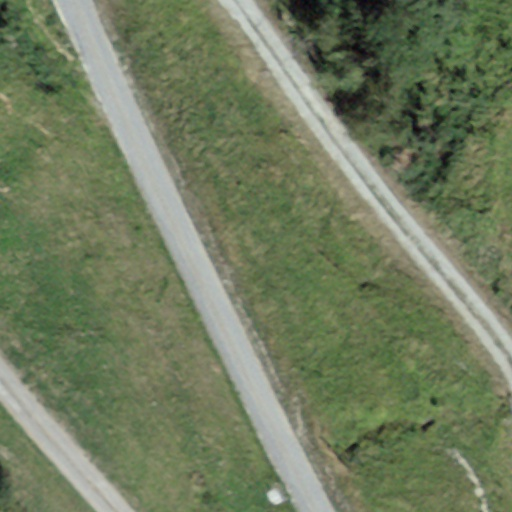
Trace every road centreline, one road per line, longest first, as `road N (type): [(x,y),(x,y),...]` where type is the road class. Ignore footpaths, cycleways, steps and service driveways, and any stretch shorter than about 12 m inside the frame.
road 1 (unclassified): [(73,0),(318,511)]
road 2 (track): [(225,0),(511,372)]
road 3 (unclassified): [(117,511),(0,378)]
